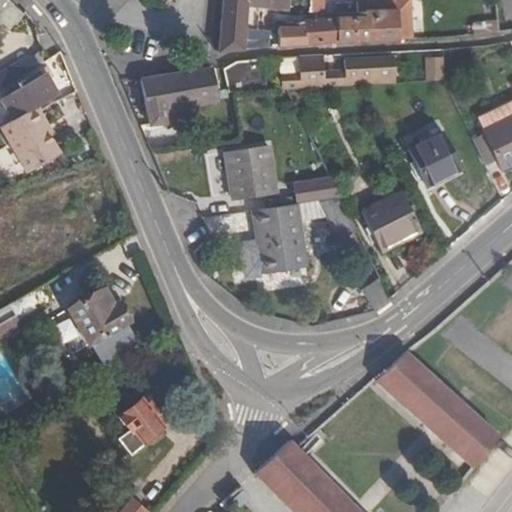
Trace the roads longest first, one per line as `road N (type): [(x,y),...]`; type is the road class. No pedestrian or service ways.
road 1 (tertiary): [(267,376),(230,355),(182,287),(87,56),(53,0)]
road 2 (tertiary): [(511,225),(395,324),(324,364),(267,376)]
road 3 (unclassified): [(188,511),(252,429),(267,376)]
